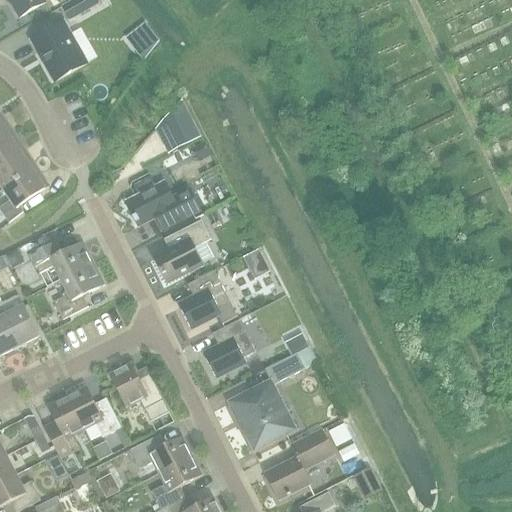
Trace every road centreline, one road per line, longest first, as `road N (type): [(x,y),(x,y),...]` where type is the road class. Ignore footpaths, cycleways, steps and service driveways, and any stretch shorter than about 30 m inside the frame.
road 1 (track): [(455,511),(447,481),(237,59),(166,0)]
road 2 (residential): [(240,511),(149,331)]
road 3 (residential): [(149,331),(0,404)]
road 4 (residential): [(0,62),(50,118),(71,165)]
road 5 (residential): [(149,331),(98,222)]
